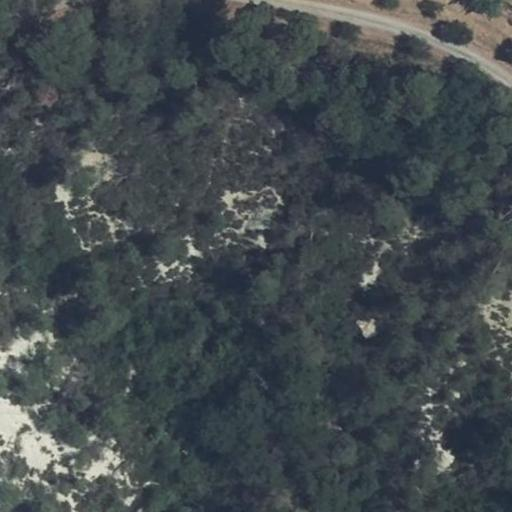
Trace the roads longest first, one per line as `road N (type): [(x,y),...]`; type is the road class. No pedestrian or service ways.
road 1 (residential): [(234,0),(453,40),(511,73)]
road 2 (residential): [(0,21),(99,30),(188,0)]
